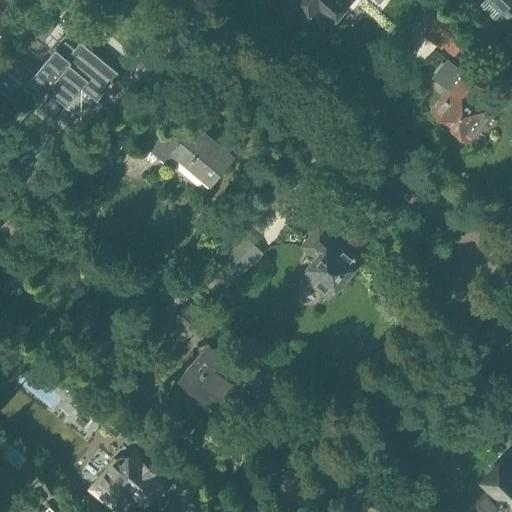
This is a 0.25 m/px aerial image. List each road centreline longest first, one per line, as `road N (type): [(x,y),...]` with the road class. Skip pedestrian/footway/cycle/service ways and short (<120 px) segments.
road 1 (residential): [(491,263),(176,0)]
road 2 (residential): [(258,511),(491,263)]
